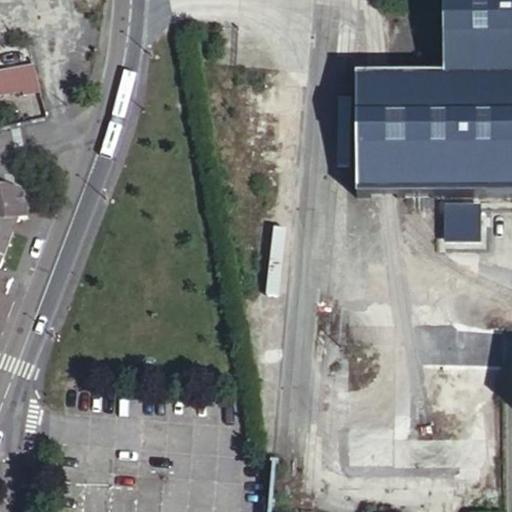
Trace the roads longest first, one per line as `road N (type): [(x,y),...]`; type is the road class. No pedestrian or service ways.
road 1 (tertiary): [(0,410),(107,124)]
road 2 (tertiary): [(107,124),(131,0)]
